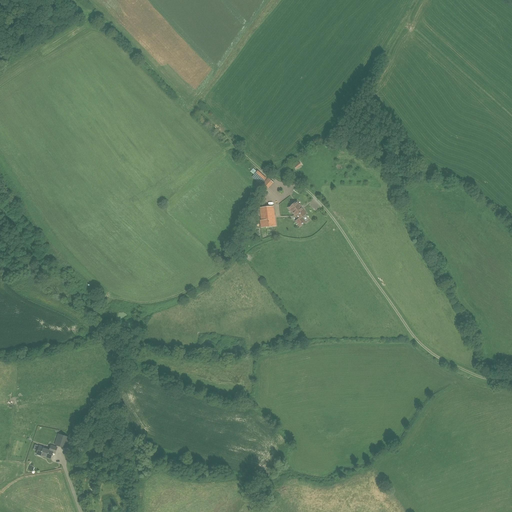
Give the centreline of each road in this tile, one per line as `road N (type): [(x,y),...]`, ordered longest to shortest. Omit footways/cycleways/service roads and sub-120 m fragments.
road 1 (unclassified): [(511,380),(440,359),(422,345),(312,195),(282,182)]
road 2 (track): [(282,182),(193,107),(272,0)]
road 3 (track): [(193,107),(95,15),(62,0)]
